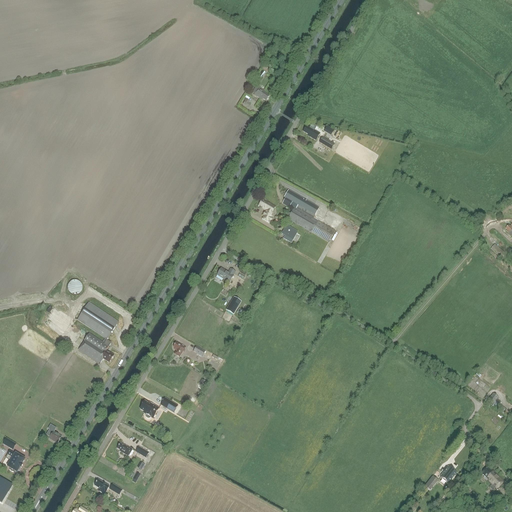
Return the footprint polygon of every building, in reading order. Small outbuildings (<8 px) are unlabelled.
[(263,99),(266,101),(269,96),(264,93),(265,92),(259,88),(254,95),(262,101),(263,99)] [(332,135),(334,130),(327,126),(324,131),(332,135)] [(308,129),(306,127),(304,132),(309,135),(308,136),(315,141),(319,134),(309,128),(308,129)] [(323,138),(319,143),(331,150),(334,145),(323,138)] [(329,243),(335,231),(314,219),(315,218),(314,217),(319,208),(289,191),(285,198),(286,198),(282,204),(289,208),(290,206),(294,208),(287,219),(329,243)] [(263,209),(266,211),(263,217),(262,220),(269,224),(272,218),(271,217),(272,215),(272,214),(275,207),(264,201),(263,202),(262,201),(259,205),(263,208),(263,209)] [(291,244),(298,232),(286,225),(281,234),(285,236),(283,239),(291,244)] [(511,229),(511,228),(506,233),(505,232),(502,235),(503,236),(499,240),(501,242),(500,243),(503,246),(504,245),(506,247),(511,241),(511,229)] [(233,276),(235,272),(231,270),(228,273),(221,269),(217,276),(230,283),(234,277),(233,276)] [(81,292),(82,291),(82,290),(82,288),(82,287),(82,286),(82,285),(81,283),(80,283),(79,282),(78,281),(76,281),(75,281),(74,281),(72,281),(71,282),(70,283),(69,284),(69,285),(68,286),(68,287),(68,289),(68,290),(68,291),(69,292),(70,293),(71,294),(72,295),(73,295),(74,295),(76,295),(77,295),(78,295),(79,294),(80,293),(81,292)] [(234,298),(226,311),(233,315),(241,302),(234,298)] [(109,363),(114,356),(106,351),(111,343),(107,340),(119,322),(89,303),(78,320),(106,338),(103,342),(89,334),(78,351),(100,365),(103,359),(109,363)] [(174,349),(176,351),(174,354),(180,358),(186,348),(178,343),(177,344),(176,343),(173,347),(175,348),(174,349)] [(197,346),(193,351),(197,353),(197,354),(202,357),(205,352),(197,346)] [(208,364),(217,368),(219,363),(210,359),(208,364)] [(492,407),(499,398),(493,394),(487,402),(492,407)] [(161,406),(174,413),(178,406),(165,398),(161,406)] [(153,419),(159,409),(150,403),(149,404),(145,402),(140,410),(144,412),(144,413),(146,415),(146,416),(146,417),(146,418),(148,419),(149,419),(150,419),(151,418),(153,419)] [(50,438),(49,439),(57,444),(61,437),(56,434),(54,432),(56,428),(50,425),(48,429),(50,430),(46,435),(50,438)] [(13,451),(16,445),(6,439),(3,444),(13,451)] [(125,446),(120,444),(117,449),(120,451),(120,452),(129,457),(133,450),(125,445),(125,446)] [(146,458),(149,453),(139,447),(136,452),(146,458)] [(9,465),(7,468),(10,469),(10,470),(11,472),(13,472),(14,472),(17,473),(20,468),(21,469),(23,465),(22,465),(25,460),(15,454),(15,455),(10,452),(7,455),(13,458),(12,459),(11,459),(8,464),(9,465)] [(443,474),(440,478),(442,479),(441,480),(442,480),(442,479),(446,482),(446,483),(447,483),(448,484),(457,473),(454,471),(454,470),(453,471),(449,467),(447,469),(446,469),(447,470),(444,474),(443,473),(443,474)] [(483,478),(492,486),(492,485),(495,488),(495,489),(497,491),(505,482),(493,471),(492,472),(487,468),(481,474),(484,476),(483,478)] [(430,491),(437,482),(434,479),(439,473),(437,471),(425,487),(430,491)] [(0,478),(0,501),(2,503),(12,486),(0,478)] [(98,480),(95,486),(100,489),(98,492),(104,495),(105,493),(106,493),(109,488),(105,485),(106,485),(98,480)] [(122,490),(113,484),(110,490),(119,495),(122,490)]
